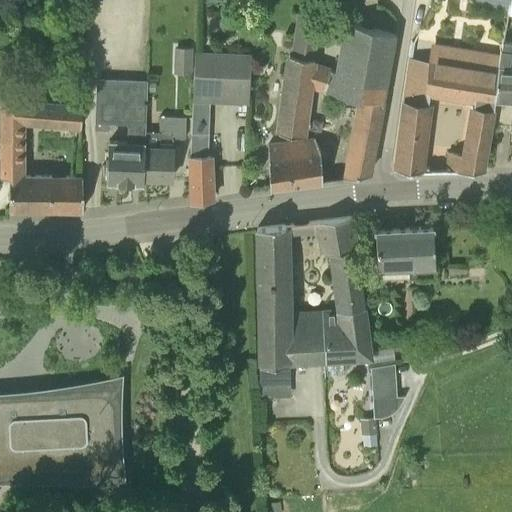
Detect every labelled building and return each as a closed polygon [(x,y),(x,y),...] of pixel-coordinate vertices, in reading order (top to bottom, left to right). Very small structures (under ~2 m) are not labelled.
[(296,11),(290,55),(313,58),(319,15),(296,11)] [(336,71),(329,69),(323,89),(343,95),(360,99),(382,104),(395,33),(345,21),(336,71)] [(511,126),(511,40),(511,41),(511,43),(502,41),(498,64),(498,72),(495,100),(494,110),(490,130),(511,131),(511,126)] [(174,48),(174,67),(192,67),(192,48),(174,48)] [(251,55),(195,52),(193,92),(209,93),(249,95),(251,55)] [(302,135),(313,58),(290,55),(289,55),(278,131),(302,135)] [(406,72),(394,167),(418,170),(422,170),(432,105),(428,104),(429,96),(429,75),(431,63),(409,60),(407,72),(406,72)] [(495,100),(498,72),(431,61),(431,63),(429,75),(429,96),(472,102),(491,105),(494,110),(495,100)] [(131,137),(131,141),(145,142),(147,81),(98,80),(96,127),(106,128),(107,120),(128,121),(128,137),(131,137)] [(190,160),(191,201),(213,198),(210,155),(206,155),(209,93),(193,92),(190,160)] [(0,174),(9,175),(9,209),(82,209),(83,174),(24,174),(25,123),(80,127),(82,104),(0,97),(0,174)] [(369,173),(382,104),(360,99),(346,176),(369,173)] [(445,170),(483,169),(490,130),(494,110),(491,105),(472,102),(464,154),(447,152),(445,170)] [(144,145),(143,177),(171,178),(174,135),(185,136),(186,116),(161,115),(159,146),(145,145),(144,145)] [(322,181),(322,179),(320,151),(314,138),(267,144),(269,187),(319,180),(320,181),(322,181)] [(107,181),(122,182),(143,182),(143,177),(144,145),(145,145),(145,142),(131,141),(109,141),(107,181)] [(364,306),(352,220),(351,216),(317,220),(322,252),(328,252),(332,303),(332,307),(287,310),(287,305),(288,232),(294,232),(293,223),(257,227),(260,393),(280,393),(290,393),(290,363),(374,359),(366,306),(364,306)] [(432,226),(375,229),(377,267),(408,264),(408,275),(435,273),(432,226)] [(401,411),(398,361),(373,362),(376,412),(401,411)] [(118,452),(115,409),(115,407),(114,404),(113,402),(112,400),(110,398),(108,396),(105,395),(103,394),(100,394),(97,394),(95,395),(0,399),(0,473),(102,469),(104,468),(107,468),(109,467),(112,466),(113,464),(115,462),(116,460),(117,457),(118,455),(118,452)] [(378,413),(363,414),(365,443),(380,442),(378,413)] [(408,474),(421,474),(420,459),(408,459),(408,474)]
